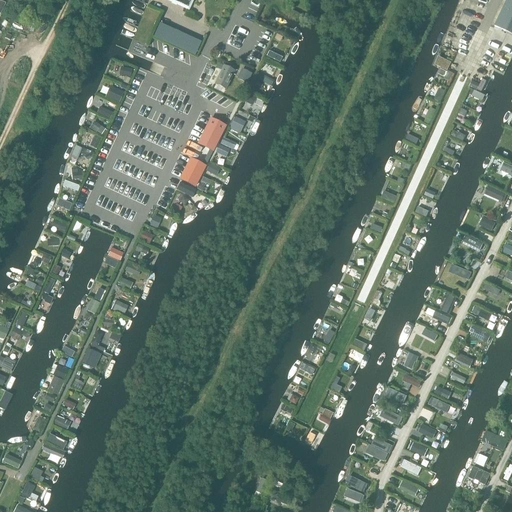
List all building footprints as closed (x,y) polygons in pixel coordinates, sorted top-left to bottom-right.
[(170,0),(188,8),(192,0),(170,0)] [(511,0),(507,0),(495,27),(511,34),(511,0)] [(226,90),(235,72),(224,66),(215,84),(226,90)] [(124,67),(123,75),(130,77),(131,69),(124,67)] [(250,74),(243,70),(239,78),(247,82),(250,74)] [(267,80),(268,78),(261,75),(258,73),(255,78),(259,81),(265,84),(267,80)] [(253,79),(250,85),(256,88),(259,82),(253,79)] [(474,82),(471,88),(477,91),(479,85),(474,82)] [(114,89),(109,99),(118,103),(118,102),(122,93),(117,91),(114,89)] [(248,94),(244,102),(253,106),(257,98),(248,94)] [(99,107),(97,113),(108,118),(109,119),(109,118),(112,113),(110,112),(99,107)] [(458,115),(456,119),(460,122),(462,118),(463,118),(467,112),(461,109),(458,115)] [(430,122),(433,115),(428,113),(425,119),(430,122)] [(230,128),(235,131),(240,121),(235,118),(230,128)] [(211,119),(198,144),(212,151),(225,126),(211,119)] [(93,122),(88,128),(95,132),(96,133),(96,132),(102,136),(103,135),(105,131),(104,130),(95,124),(93,122)] [(405,141),(404,141),(412,144),(415,146),(418,139),(415,138),(408,134),(405,141)] [(95,135),(91,144),(97,146),(96,149),(95,149),(97,150),(102,139),(101,138),(95,135)] [(231,142),(223,139),(221,143),(229,147),(231,142)] [(83,148),(81,153),(81,154),(85,155),(87,159),(88,161),(88,162),(88,163),(89,164),(90,165),(91,161),(94,154),(95,153),(83,148)] [(195,187),(206,166),(190,158),(179,179),(195,187)] [(511,176),(511,167),(503,163),(500,171),(511,176)] [(72,169),(71,169),(71,173),(72,176),(72,180),(83,179),(82,172),(81,172),(78,173),(77,168),(72,169)] [(200,181),(196,189),(201,192),(205,184),(209,185),(210,182),(203,178),(201,181),(200,181)] [(64,181),(62,186),(78,192),(80,186),(64,181)] [(180,182),(176,190),(184,194),(188,186),(180,182)] [(505,193),(488,186),(484,195),(501,202),(502,202),(504,202),(507,195),(505,194),(505,193)] [(384,192),(381,198),(394,204),(397,197),(384,192)] [(183,196),(179,202),(180,202),(184,205),(188,200),(183,197),(183,196)] [(72,205),(59,199),(58,201),(62,203),(60,208),(69,211),(72,205)] [(178,215),(182,208),(176,205),(172,212),(178,215)] [(491,232),(495,224),(483,217),(479,225),(491,232)] [(153,218),(149,227),(155,230),(159,221),(153,218)] [(75,221),(71,231),(73,232),(79,229),(81,224),(75,221)] [(59,223),(57,228),(64,231),(66,226),(59,223)] [(139,240),(138,241),(146,244),(150,235),(143,231),(142,232),(139,240)] [(53,236),(52,239),(52,247),(59,246),(59,245),(60,246),(62,241),(53,236)] [(482,254),(486,245),(465,236),(461,244),(482,254)] [(135,249),(135,250),(141,253),(144,247),(138,244),(135,249)] [(511,257),(511,246),(507,244),(503,253),(511,257)] [(123,254),(115,250),(112,259),(119,262),(123,254)] [(44,255),(41,261),(48,265),(51,258),(44,255)] [(104,264),(115,269),(118,262),(107,257),(104,264)] [(131,274),(134,267),(128,264),(125,271),(131,274)] [(57,275),(60,268),(55,266),(51,273),(57,275)] [(122,277),(119,284),(126,288),(130,289),(134,282),(129,280),(122,277)] [(42,286),(44,281),(37,278),(35,283),(42,286)] [(48,295),(55,281),(49,278),(42,292),(48,295)] [(491,293),(493,287),(487,284),(484,290),(491,293)] [(43,293),(41,296),(47,299),(46,302),(51,304),(54,298),(43,293)] [(448,295),(440,311),(449,315),(456,299),(448,295)] [(27,302),(25,306),(30,309),(34,301),(33,299),(31,298),(28,299),(27,302)] [(92,298),(87,310),(96,314),(101,302),(99,301),(94,299),(92,298)] [(116,300),(111,310),(119,314),(124,304),(116,300)] [(488,322),(492,314),(473,305),(470,313),(488,322)] [(369,309),(365,319),(371,322),(376,312),(369,309)] [(111,318),(114,314),(109,310),(106,315),(111,318)] [(447,325),(451,316),(436,310),(432,319),(447,325)] [(21,312),(15,324),(22,327),(28,315),(21,312)] [(101,321),(100,328),(110,329),(110,327),(112,327),(113,320),(102,319),(101,321)] [(0,326),(0,338),(4,340),(4,341),(9,330),(0,326)] [(487,344),(491,335),(472,326),(469,333),(471,334),(470,336),(487,344)] [(14,327),(9,336),(18,341),(23,333),(14,327)] [(85,337),(87,332),(80,328),(77,333),(85,337)] [(103,334),(96,331),(91,343),(91,344),(90,346),(96,348),(97,346),(98,346),(103,334)] [(431,332),(428,339),(434,342),(438,335),(431,332)] [(8,354),(10,349),(5,346),(2,352),(8,354)] [(61,353),(73,359),(76,355),(64,348),(61,353)] [(90,367),(96,353),(88,349),(81,363),(90,367)] [(469,369),(473,360),(459,353),(455,362),(469,369)] [(408,359),(405,366),(412,369),(417,357),(412,355),(410,358),(408,359)] [(6,359),(5,359),(1,357),(0,358),(0,359),(0,366),(10,372),(11,370),(12,368),(4,364),(6,359)] [(351,375),(355,367),(351,365),(347,373),(351,375)] [(68,371),(58,366),(53,375),(64,381),(68,371)] [(454,374),(452,379),(464,385),(466,379),(454,374)] [(421,382),(405,375),(402,381),(418,389),(421,382)] [(53,377),(50,384),(61,389),(64,382),(53,377)] [(333,383),(330,389),(339,394),(342,388),(337,385),(340,379),(336,377),(333,383)] [(441,398),(444,390),(437,387),(434,394),(441,398)] [(407,396),(400,393),(396,401),(404,404),(407,396)] [(11,398),(11,397),(4,394),(0,401),(7,405),(8,405),(11,398)] [(295,405),(299,398),(292,395),(288,401),(295,405)] [(447,414),(450,406),(434,399),(430,406),(447,414)] [(321,416),(325,418),(329,420),(333,413),(325,409),(321,416)] [(394,414),(390,422),(398,426),(402,418),(394,414)] [(57,415),(53,424),(67,431),(71,422),(57,415)] [(38,417),(36,423),(42,426),(45,420),(46,419),(44,418),(43,419),(42,419),(42,418),(40,416),(39,418),(38,417)] [(437,432),(420,424),(416,432),(433,440),(437,432)] [(49,438),(47,441),(54,445),(58,439),(52,436),(51,437),(49,438)] [(424,457),(428,449),(411,442),(407,450),(424,457)] [(42,450),(50,454),(53,447),(44,443),(42,450)] [(382,450),(389,454),(393,447),(385,443),(382,450)] [(378,449),(374,457),(382,461),(385,462),(388,454),(378,449)] [(6,455),(2,462),(10,466),(17,469),(21,462),(13,458),(6,455)] [(403,460),(400,467),(418,476),(421,468),(403,460)] [(485,485),(488,478),(490,475),(473,467),(468,478),(471,479),(481,484),(485,486),(485,485)] [(31,475),(30,477),(38,481),(39,479),(42,473),(42,472),(35,469),(31,475)] [(349,476),(345,484),(364,493),(368,485),(349,476)] [(263,494),(269,481),(263,478),(257,491),(263,494)] [(402,481),(398,489),(415,497),(419,489),(402,481)] [(29,498),(31,495),(33,489),(35,486),(26,483),(21,494),(29,498)] [(302,502),(271,489),(266,500),(273,502),(275,498),(299,508),(300,508),(302,502)] [(263,494),(257,491),(256,491),(252,498),(259,502),(263,494)] [(362,504),(365,496),(356,493),(353,500),(362,504)] [(463,502),(460,509),(468,511),(471,511),(474,507),(463,502)]
